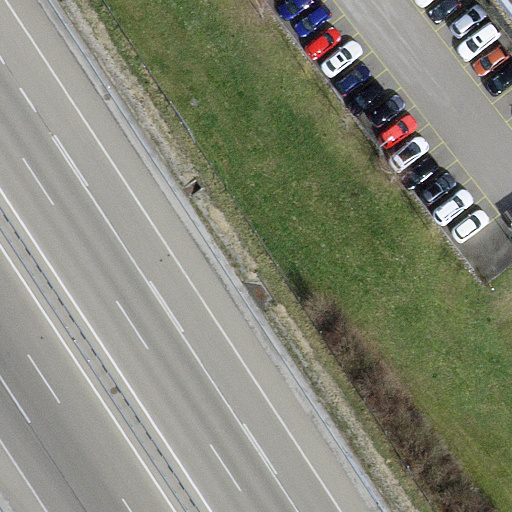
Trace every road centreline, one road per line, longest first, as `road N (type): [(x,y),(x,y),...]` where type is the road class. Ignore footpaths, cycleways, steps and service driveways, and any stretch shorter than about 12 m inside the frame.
road 1 (motorway): [(254,511),(0,116)]
road 2 (motorway): [(0,314),(130,511)]
